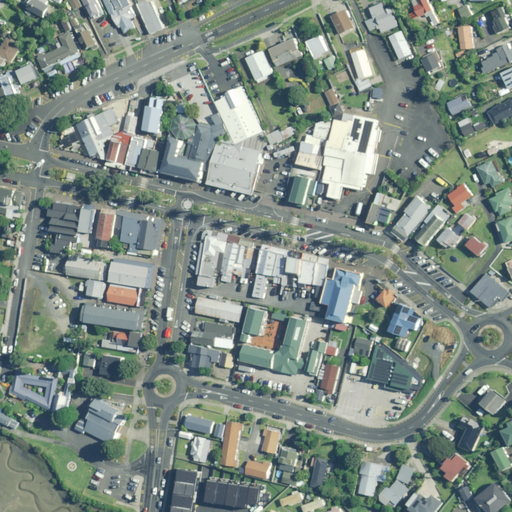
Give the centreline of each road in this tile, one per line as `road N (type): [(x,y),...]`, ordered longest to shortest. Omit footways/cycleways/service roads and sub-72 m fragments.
road 1 (residential): [(40,156),(42,135),(66,104),(288,0)]
road 2 (tertiary): [(435,402),(403,431),(381,434),(217,392)]
road 3 (residential): [(5,373),(38,181)]
road 4 (residential): [(321,226),(389,244),(459,305),(487,318)]
road 5 (residential): [(471,333),(388,262),(316,243)]
road 6 (residential): [(40,156),(183,194)]
road 7 (residential): [(177,209),(38,181)]
road 8 (unknown): [(176,286),(315,310)]
road 9 (unknown): [(321,226),(375,179),(388,138),(410,144)]
road 10 (residential): [(196,198),(321,226)]
road 11 (residential): [(316,243),(193,213)]
